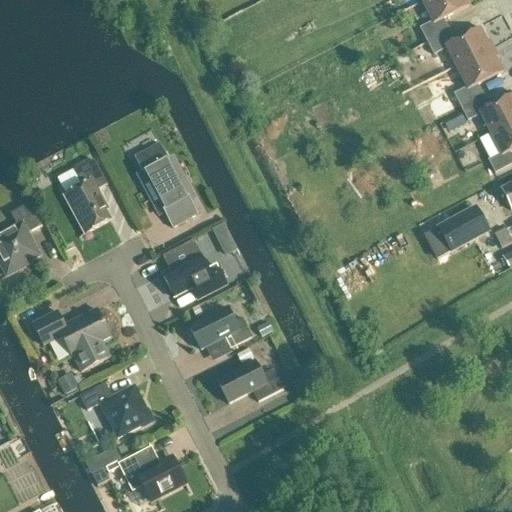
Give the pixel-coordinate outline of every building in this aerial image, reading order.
[(432,26),(420,32),(426,45),(449,33),(443,23),(469,10),(463,0),(428,0),(421,4),(432,26)] [(449,33),(426,45),(434,59),(446,53),(456,71),(491,53),(480,31),(455,44),(449,33)] [(467,91),(454,98),(461,112),(483,100),(478,89),(503,76),(491,53),(456,71),(467,91)] [(443,95),(459,89),(455,77),(439,83),(443,95)] [(483,100),(461,112),(468,125),(481,118),(491,138),(511,126),(511,98),(489,110),(483,100)] [(501,157),(488,164),(495,178),(511,168),(511,155),(511,126),(491,138),(501,157)] [(172,232),(198,219),(190,204),(193,203),(172,163),(169,165),(160,148),(134,162),(172,232)] [(88,237),(111,224),(95,195),(108,189),(94,164),(73,175),(81,190),(67,198),(88,237)] [(511,188),(501,194),(511,215),(511,188)] [(42,230),(30,208),(11,218),(17,230),(0,239),(0,269),(6,281),(22,273),(20,271),(40,260),(28,238),(42,230)] [(450,258),(490,237),(476,210),(436,230),(450,258)] [(494,238),(501,252),(511,247),(511,245),(506,232),(494,238)] [(170,274),(162,279),(174,302),(192,293),(198,304),(204,301),(225,290),(215,270),(207,274),(200,259),(193,245),(163,261),(170,274)] [(511,254),(503,260),(511,273),(511,272),(511,254)] [(234,326),(226,311),(189,331),(201,354),(225,342),(231,353),(252,342),(242,322),(234,326)] [(111,341),(97,314),(65,330),(57,316),(32,329),(43,350),(61,341),(72,361),(73,360),(82,376),(109,362),(100,346),(111,341)] [(273,336),(269,327),(257,333),(262,341),(273,336)] [(253,362),(249,353),(237,359),(242,368),(253,362)] [(253,396),(258,406),(283,394),(273,374),(262,380),(254,365),(216,385),(229,408),(253,396)] [(100,409),(118,443),(141,431),(142,432),(154,426),(148,414),(146,414),(134,391),(112,402),(105,388),(80,400),(88,415),(100,409)] [(133,496),(143,491),(150,505),(185,486),(173,463),(161,469),(151,450),(118,468),(133,496)] [(96,461),(86,466),(92,478),(102,473),(96,461)] [(109,484),(104,474),(93,480),(98,490),(109,484)]
